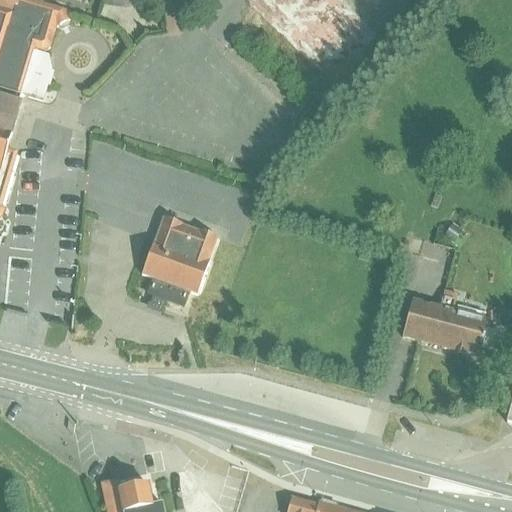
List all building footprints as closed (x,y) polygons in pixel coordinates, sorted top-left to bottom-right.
[(70,23),(63,11),(26,0),(0,0),(0,232),(3,231),(5,224),(3,220),(5,213),(3,209),(18,154),(5,151),(9,138),(13,139),(22,106),(18,105),(20,97),(44,104),(48,89),(50,90),(55,75),(52,74),(49,58),(41,55),(51,50),(57,30),(59,29),(61,32),(66,31),(70,27),(68,24),(70,23)] [(207,263),(216,239),(197,232),(197,233),(181,227),(181,226),(162,219),(154,243),(153,243),(141,276),(152,280),(146,296),(152,298),(149,305),(162,310),(165,302),(183,309),(188,294),(196,297),(208,263),(207,263)] [(452,226),(443,238),(453,245),(461,233),(452,226)] [(360,252),(358,260),(366,262),(368,254),(360,252)] [(420,254),(419,261),(434,264),(435,257),(420,254)] [(496,334),(485,331),(487,323),(452,314),(456,296),(443,293),(438,310),(411,303),(401,339),(477,359),(480,351),(491,354),(496,334)] [(117,481),(101,484),(106,511),(163,511),(162,506),(153,507),(149,487),(119,492),(117,481)] [(346,511),(334,509),(335,506),(322,502),(321,505),(318,504),(317,507),(290,500),(286,511),(346,511)]
